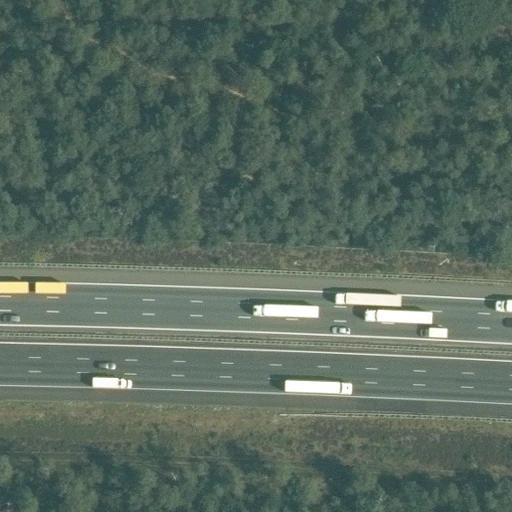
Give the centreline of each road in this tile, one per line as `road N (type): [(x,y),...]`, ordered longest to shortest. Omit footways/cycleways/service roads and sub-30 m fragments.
road 1 (track): [(0,14),(265,28),(320,28),(377,15),(421,31),(486,34),(511,21)]
road 2 (motorway): [(511,325),(0,306)]
road 3 (motorway): [(0,366),(511,383)]
